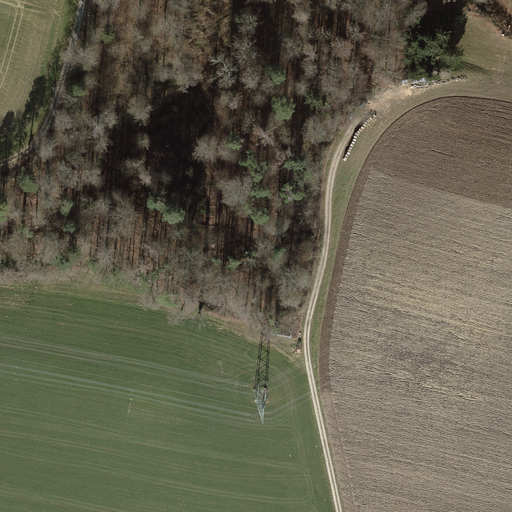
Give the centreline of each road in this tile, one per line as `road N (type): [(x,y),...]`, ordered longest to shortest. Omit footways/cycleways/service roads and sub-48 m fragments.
road 1 (track): [(461,80),(421,83),(375,102),(346,129),(326,176),(324,246),(303,341),(336,511)]
road 2 (track): [(78,0),(41,130),(0,158)]
